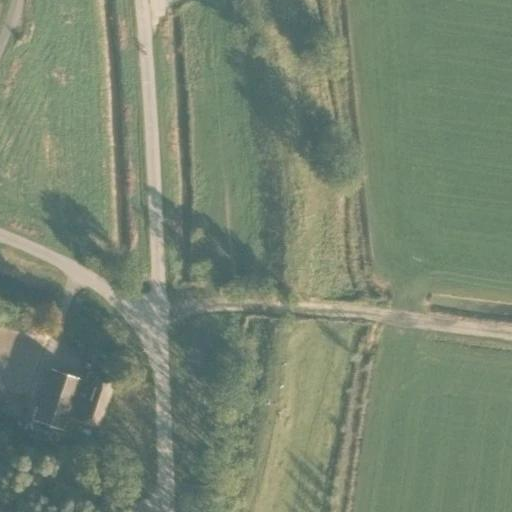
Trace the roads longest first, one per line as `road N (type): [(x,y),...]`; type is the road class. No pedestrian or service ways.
road 1 (unknown): [(157,315),(306,309),(511,337)]
road 2 (unclassified): [(157,315),(140,0)]
road 3 (unclassified): [(167,511),(157,315)]
road 4 (residential): [(157,315),(0,233)]
